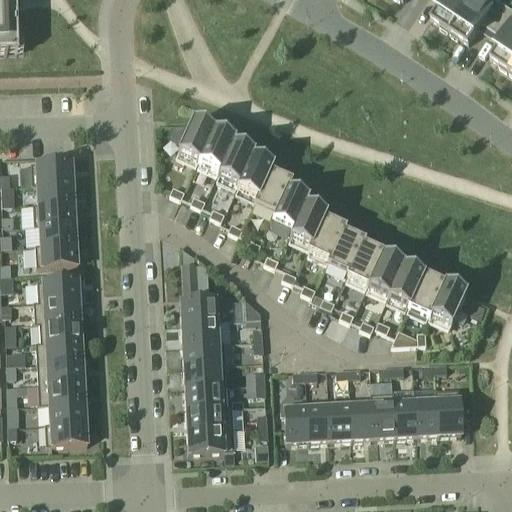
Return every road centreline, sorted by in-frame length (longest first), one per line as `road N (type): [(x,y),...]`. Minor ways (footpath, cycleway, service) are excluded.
road 1 (residential): [(500,511),(498,482),(147,498)]
road 2 (residential): [(130,226),(176,235),(342,364),(409,362)]
road 3 (residential): [(130,226),(147,498)]
road 4 (residential): [(511,144),(310,10)]
road 5 (residential): [(0,496),(147,498)]
road 6 (residential): [(127,123),(0,126)]
road 7 (residential): [(125,0),(127,123)]
